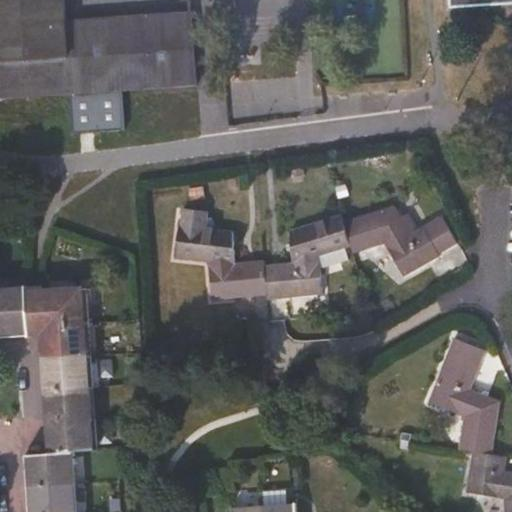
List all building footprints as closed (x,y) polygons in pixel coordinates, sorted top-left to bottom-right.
[(0,0),(0,97),(69,93),(65,22),(62,0),(0,0)] [(190,15),(65,22),(69,93),(73,93),(122,89),(196,84),(190,15)] [(122,89),(73,93),(76,133),(125,130),(122,89)] [(343,221),(351,247),(353,253),(383,244),(402,277),(439,257),(422,226),(410,232),(394,206),(343,221)] [(211,301),(267,296),(265,264),(264,261),(248,262),(248,267),(235,267),(235,262),(232,232),(213,229),(213,221),(210,218),(206,217),(207,211),(182,208),(180,225),(178,224),(173,258),(206,262),(211,301)] [(265,264),(267,296),(268,300),(321,295),(319,268),(319,257),(345,249),(351,247),(343,221),(341,215),(289,231),(291,262),(265,264)] [(348,260),(345,249),(319,257),(319,268),(348,260)] [(0,290),(0,333),(28,331),(25,293),(25,289),(0,290)] [(40,292),(25,293),(28,331),(28,335),(41,334),(41,324),(83,321),(80,289),(40,292)] [(41,334),(43,360),(85,357),(83,321),(41,324),(41,334)] [(471,451),(492,454),(499,402),(471,388),(484,352),(453,339),(428,403),(462,418),(458,449),(471,451)] [(43,360),(45,392),(87,389),(85,357),(43,360)] [(45,392),(47,423),(89,420),(87,389),(45,392)] [(91,451),(89,420),(47,423),(49,454),(69,453),(91,451)] [(492,454),(471,451),(466,492),(502,499),(502,511),(511,511),(511,472),(505,471),(506,457),(492,454)] [(71,484),(69,453),(49,454),(29,456),(31,487),(71,484)] [(73,511),(71,484),(31,487),(32,511),(73,511)]
